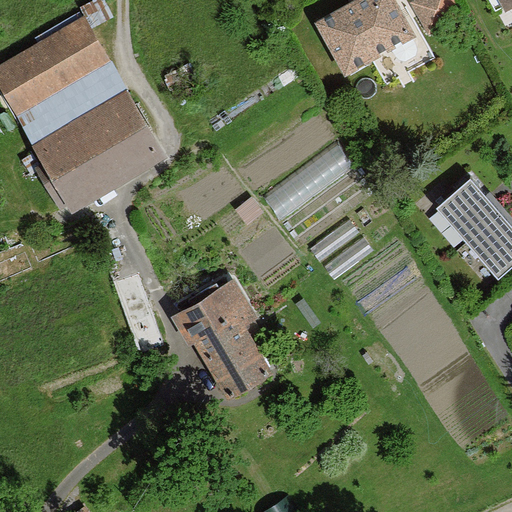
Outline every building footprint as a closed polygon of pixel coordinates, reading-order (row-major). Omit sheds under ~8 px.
[(391,0),(352,0),(315,21),(343,71),(410,33),(391,0)] [(451,0),(416,0),(413,2),(428,30),(458,13),(451,0)] [(158,150),(82,18),(0,65),(0,129),(23,116),(70,200),(158,150)] [(511,221),(471,174),(437,204),(499,275),(511,263),(511,221)] [(253,314),(232,279),(175,314),(189,337),(193,335),(228,392),(269,368),(241,322),(253,314)]
